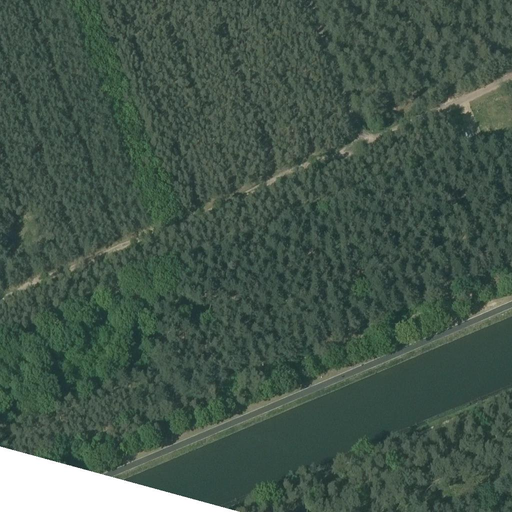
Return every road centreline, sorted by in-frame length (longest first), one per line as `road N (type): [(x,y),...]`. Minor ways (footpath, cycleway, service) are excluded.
road 1 (track): [(0,299),(511,82)]
road 2 (track): [(244,511),(511,400)]
road 3 (track): [(511,56),(355,123)]
road 4 (track): [(355,149),(355,123),(308,0)]
